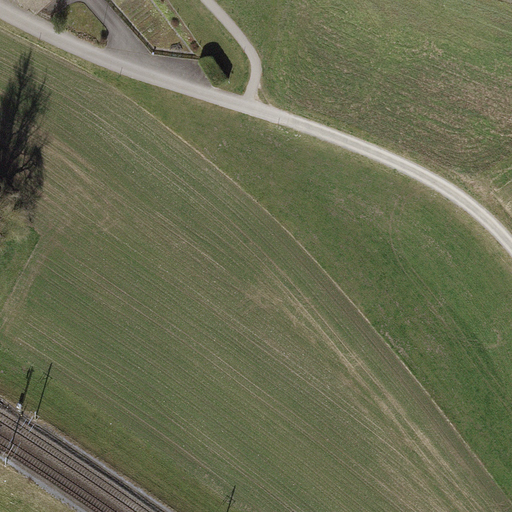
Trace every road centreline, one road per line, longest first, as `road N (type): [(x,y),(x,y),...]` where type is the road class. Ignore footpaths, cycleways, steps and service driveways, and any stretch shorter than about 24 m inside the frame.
road 1 (track): [(206,0),(247,42),(257,71),(247,104),(433,178),(511,246)]
road 2 (residential): [(0,7),(103,58),(247,104)]
